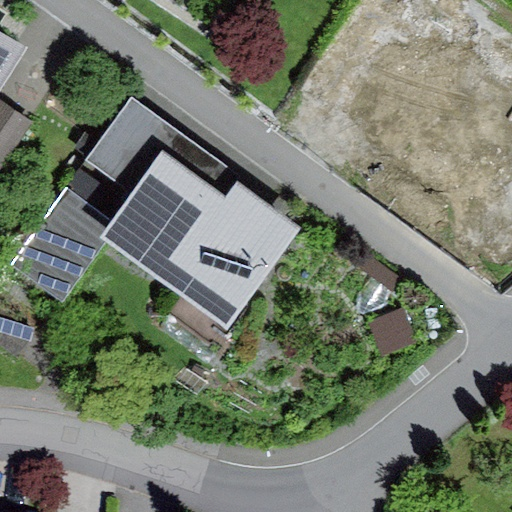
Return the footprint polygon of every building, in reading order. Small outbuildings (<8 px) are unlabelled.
[(511,100),(511,70),(406,1),(395,18),(367,0),(363,0),(296,100),(369,149),(400,103),(477,153),(511,100)] [(33,49),(0,28),(0,102),(33,49)] [(0,174),(33,123),(0,102),(0,174)] [(172,142),(113,229),(231,310),(290,224),(172,142)] [(511,258),(511,159),(456,241),(499,272),(511,258)] [(21,262),(66,294),(112,228),(66,197),(21,262)]
